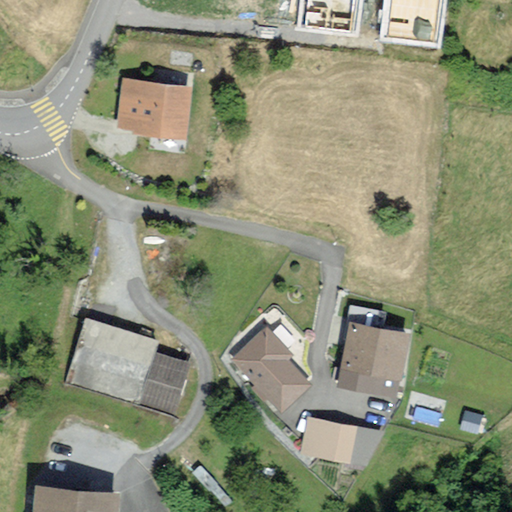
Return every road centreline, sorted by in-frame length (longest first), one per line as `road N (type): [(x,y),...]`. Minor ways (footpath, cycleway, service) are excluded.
road 1 (residential): [(156,511),(144,464),(193,420),(206,387),(202,355),(138,291),(114,212),(49,166),(32,129)]
road 2 (residential): [(111,0),(78,78),(49,118)]
